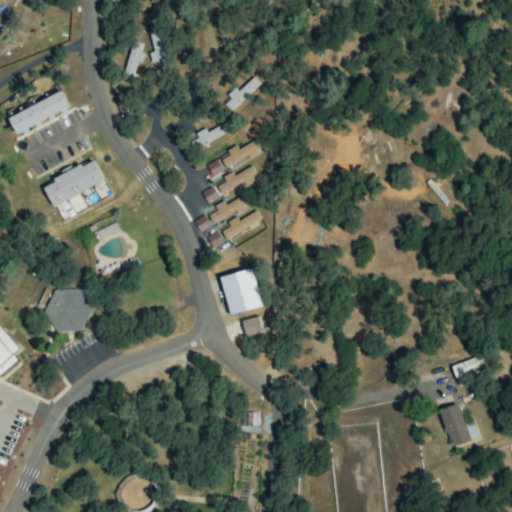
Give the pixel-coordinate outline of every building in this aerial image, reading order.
[(148,31),(153,52),(149,53),(151,63),(155,62),(156,70),(167,68),(159,29),(148,31)] [(133,41),(120,79),(132,83),(142,53),(139,52),(142,44),(133,41)] [(259,84),(251,76),(224,102),(231,110),(259,84)] [(68,106),(60,91),(8,119),(16,134),(68,106)] [(188,139),(193,149),(227,133),(223,124),(206,132),(205,131),(188,139)] [(220,160),(226,170),(261,151),(255,140),(237,150),(235,145),(225,150),(228,155),(220,160)] [(41,183),(52,205),(103,182),(93,159),(41,183)] [(205,165),(212,177),(222,171),(215,159),(205,165)] [(221,177),(224,182),(216,185),(221,196),(255,179),(250,167),(232,175),(230,172),(221,177)] [(206,204),(217,198),(210,187),(200,192),(206,204)] [(216,211),(207,215),(212,224),(245,206),(240,196),(224,205),(222,201),(213,206),(216,211)] [(220,231),(226,240),(260,220),(254,211),(237,221),(235,216),(225,222),(228,227),(220,231)] [(262,307),(252,269),(220,277),(230,315),(262,307)] [(48,332),(89,331),(87,288),(47,290),(48,332)] [(245,336),(262,332),(258,316),(241,320),(245,336)] [(20,349),(0,325),(0,375),(1,376),(18,361),(15,353),(20,349)] [(482,371),(478,357),(451,365),(455,379),(482,371)] [(438,411),(450,446),(470,440),(457,404),(438,411)]
